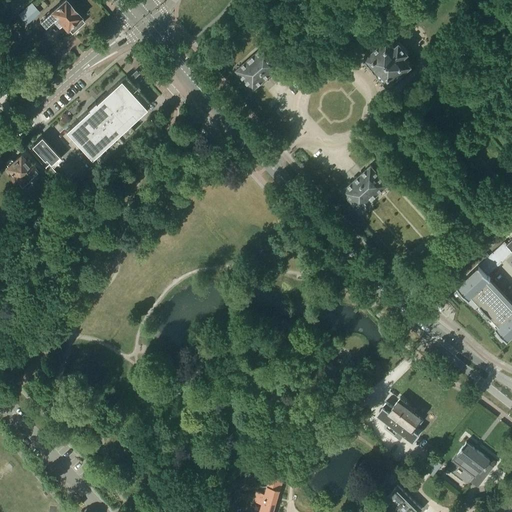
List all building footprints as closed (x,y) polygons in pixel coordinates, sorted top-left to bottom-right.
[(84,22),(80,17),(72,7),(72,3),(69,0),(65,0),(64,0),(40,21),(45,26),(53,19),(59,26),(62,23),(67,29),(67,28),(72,33),(84,22)] [(29,21),(39,13),(31,3),(21,12),(29,21)] [(4,26),(0,29),(0,34),(2,37),(8,31),(4,26)] [(394,46),(387,38),(388,38),(387,37),(385,38),(365,57),(365,56),(363,57),(364,59),(365,58),(373,68),(373,69),(376,72),(378,75),(379,74),(387,84),(387,85),(388,86),(389,85),(410,66),(412,65),(410,64),(404,57),(408,53),(398,42),(394,46)] [(253,90),(282,65),(265,45),(236,71),(253,90)] [(129,124),(152,103),(126,75),(66,131),(97,165),(135,130),(129,124)] [(50,163),(59,155),(41,136),(33,144),(50,163)] [(26,161),(20,154),(13,161),(11,160),(8,160),(7,162),(6,164),(7,166),(6,167),(12,174),(9,176),(16,184),(20,181),(24,186),(29,181),(29,180),(38,172),(35,168),(35,167),(28,159),(26,161)] [(44,167),(52,176),(53,176),(56,172),(48,163),(44,167)] [(359,211),(388,185),(370,166),(342,192),(359,211)] [(12,244),(24,234),(13,221),(7,226),(11,230),(5,236),(12,244)] [(511,252),(511,248),(507,243),(505,241),(493,252),(501,262),(511,252)] [(478,266),(487,275),(498,265),(489,255),(481,263),(478,266)] [(511,301),(490,278),(487,275),(478,266),(478,267),(457,286),(457,285),(457,286),(459,289),(466,296),(468,299),(469,299),(476,307),(477,308),(477,307),(487,318),(487,319),(488,319),(495,327),(497,330),(505,338),(507,340),(508,339),(511,334),(511,301)] [(413,412),(404,405),(407,402),(399,397),(392,406),(385,401),(377,412),(389,421),(385,427),(400,438),(404,433),(413,440),(419,432),(413,428),(414,427),(413,426),(420,417),(413,412)] [(490,460),(467,442),(452,460),(474,477),(471,482),(478,487),(493,467),(488,463),(490,460)] [(433,475),(441,465),(434,458),(425,469),(433,475)] [(268,488),(280,491),(283,479),(282,479),(282,478),(281,478),(281,479),(279,478),(280,474),(269,470),(266,479),(271,480),(268,488)] [(385,498),(398,511),(418,511),(422,509),(398,485),(385,498)] [(276,503),(280,491),(268,488),(266,496),(262,495),(263,493),(258,492),(256,497),(276,503)] [(273,511),(276,503),(256,497),(255,502),(260,503),(261,501),(264,502),(261,511),(265,511),(273,511)]
